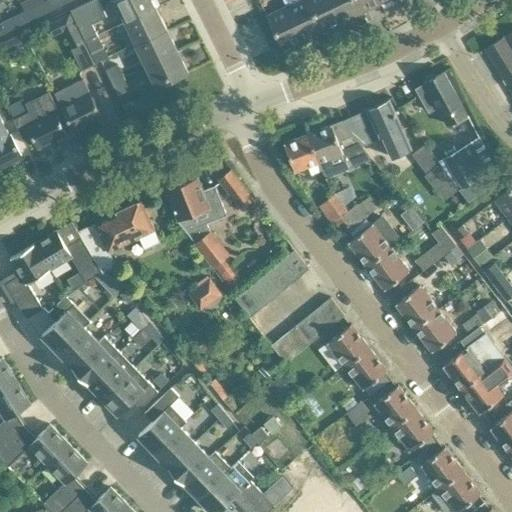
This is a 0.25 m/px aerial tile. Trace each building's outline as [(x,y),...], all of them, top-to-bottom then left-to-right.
[(50,10),(71,0),(48,0),(46,1),(50,10)] [(90,0),(70,10),(85,41),(97,35),(91,23),(107,16),(98,0),(90,0)] [(114,0),(125,22),(156,7),(152,0),(114,0)] [(321,29),(307,0),(298,0),(286,6),(302,40),(316,34),(315,32),(321,29)] [(341,22),(331,0),(307,0),(321,29),(327,26),(328,28),(341,22)] [(360,11),(354,0),(331,0),(341,22),(355,15),(354,14),(360,11)] [(381,3),(379,0),(354,0),(360,11),(366,8),(367,10),(381,3)] [(29,21),(50,10),(46,1),(24,12),(29,21)] [(302,40),(286,6),(266,15),(283,50),(284,49),(283,47),(288,45),(289,47),(302,40)] [(167,29),(156,7),(125,22),(117,26),(127,48),(135,44),(167,29)] [(7,31),(29,21),(24,12),(3,22),(7,31)] [(77,27),(64,33),(68,43),(81,37),(77,27)] [(178,51),(167,29),(135,44),(146,66),(178,51)] [(511,31),(485,48),(511,91),(511,31)] [(108,56),(97,35),(85,41),(96,62),(108,56)] [(84,42),(71,48),(82,70),(94,64),(84,42)] [(188,72),(178,51),(146,66),(157,88),(188,72)] [(105,70),(111,82),(124,76),(117,64),(105,70)] [(460,117),(467,113),(443,71),(424,82),(414,88),(428,113),(438,107),(447,124),(451,122),(454,126),(462,121),(460,117)] [(130,89),(124,76),(111,82),(118,95),(130,89)] [(102,115),(91,95),(83,78),(68,86),(76,103),(63,109),(73,130),(102,115)] [(66,133),(56,114),(59,112),(49,91),(25,103),(29,111),(13,119),(26,144),(34,140),(37,147),(46,143),(66,133)] [(389,99),(352,115),(343,119),(364,145),(383,137),(393,157),(412,149),(389,99)] [(0,166),(22,155),(10,134),(9,135),(6,129),(0,117),(0,166)] [(346,126),(334,132),(331,124),(308,134),(319,162),(343,152),(349,166),(362,161),(371,173),(380,166),(364,145),(343,119),(341,120),(346,126)] [(67,158),(85,154),(80,131),(61,136),(67,158)] [(319,162),(308,134),(284,143),(295,171),(308,166),(312,175),(322,171),(319,162)] [(478,137),(438,160),(461,189),(463,187),(495,169),(478,137)] [(461,189),(438,160),(425,143),(412,153),(427,173),(424,175),(445,201),(461,189)] [(241,209),(254,199),(231,169),(218,178),(241,209)] [(227,215),(215,185),(203,190),(198,177),(195,178),(194,175),(184,179),(185,182),(182,183),(183,184),(177,186),(176,185),(166,189),(179,221),(213,265),(228,254),(210,231),(207,223),(227,215)] [(511,213),(511,185),(494,199),(508,217),(511,213)] [(341,216),(349,210),(348,210),(335,194),(319,205),(332,223),(334,221),(344,234),(351,229),(341,216)] [(127,205),(124,207),(124,208),(125,207),(125,208),(119,211),(119,210),(119,209),(113,212),(114,214),(95,222),(108,251),(139,236),(145,248),(160,241),(154,229),(155,229),(141,199),(138,200),(135,199),(128,202),(127,205)] [(358,203),(349,210),(341,216),(351,229),(367,216),(358,203)] [(349,241),(367,265),(391,246),(373,222),(349,241)] [(455,231),(468,248),(481,239),(480,239),(477,242),(463,224),(455,231)] [(423,271),(439,259),(445,254),(456,245),(441,226),(432,233),(439,242),(415,261),(423,271)] [(35,243),(34,243),(49,270),(51,269),(50,268),(71,256),(86,282),(103,272),(82,237),(67,246),(57,230),(35,243)] [(494,256),(481,239),(468,248),(482,265),(494,256)] [(49,270),(34,243),(10,257),(11,259),(11,258),(21,274),(6,283),(27,318),(43,308),(28,283),(49,270)] [(464,255),(456,245),(445,254),(452,264),(464,255)] [(409,270),(391,246),(367,265),(385,289),(409,270)] [(295,250),(285,258),(300,276),(309,268),(295,250)] [(300,276),(285,258),(276,266),(290,284),(300,276)] [(484,270),(493,283),(503,275),(494,262),(484,270)] [(290,284),(276,266),(267,274),(281,291),(290,284)] [(281,291),(267,274),(257,281),(272,299),(281,291)] [(511,296),(511,285),(503,275),(493,283),(507,301),(511,296)] [(222,293),(211,277),(189,293),(200,309),(222,293)] [(272,299),(257,281),(248,289),(263,306),(272,299)] [(396,303),(414,327),(438,308),(420,285),(396,303)] [(127,288),(120,293),(128,303),(134,297),(127,288)] [(263,306),(248,289),(236,298),(251,316),(263,306)] [(66,295),(48,312),(56,321),(57,321),(68,310),(74,304),(66,295)] [(331,297),(322,304),(336,322),(345,315),(331,297)] [(492,301),(478,312),(485,322),(499,311),(492,301)] [(90,321),(74,304),(57,321),(56,321),(42,334),(58,351),(84,326),(90,321)] [(336,322),(322,304),(314,311),(328,329),(336,322)] [(438,308),(414,327),(432,351),(456,332),(438,308)] [(505,308),(485,323),(486,324),(490,330),(510,315),(505,308)] [(328,329),(314,311),(305,317),(319,336),(328,329)] [(144,312),(138,317),(145,326),(152,321),(144,312)] [(319,336),(305,317),(297,324),(311,343),(319,336)] [(159,330),(152,321),(145,326),(153,335),(159,330)] [(327,342),(345,365),(369,347),(351,323),(327,342)] [(311,343),(297,324),(288,331),(302,349),(311,343)] [(445,364),(443,365),(462,389),(486,371),(503,358),(504,357),(480,325),(462,339),(467,346),(465,348),(445,364)] [(72,367),(99,341),(84,326),(58,351),(72,366),(72,367)] [(302,349),(288,331),(280,338),(294,356),(302,349)] [(294,356),(280,338),(272,344),(286,363),(294,356)] [(114,357),(113,356),(99,341),(72,367),(74,369),(87,382),(114,357)] [(387,370),(369,347),(345,365),(363,388),(387,370)] [(102,397),(135,367),(119,350),(113,356),(114,357),(87,382),(88,383),(88,382),(102,397)] [(0,390),(17,380),(3,357),(0,359),(0,390)] [(486,371),(462,389),(480,413),(481,411),(504,394),(498,386),(511,375),(511,369),(503,358),(486,371)] [(132,399),(150,383),(135,367),(102,397),(118,414),(133,400),(132,399)] [(0,423),(0,448),(25,425),(16,412),(30,403),(17,380),(0,390),(0,410),(5,419),(0,423)] [(150,383),(144,388),(132,399),(133,400),(141,408),(158,391),(150,383)] [(374,403),(392,426),(416,408),(398,385),(374,403)] [(171,387),(145,412),(153,421),(170,404),(179,396),(171,387)] [(347,413),(356,425),(369,415),(366,412),(369,410),(362,400),(347,413)] [(219,402),(213,407),(221,417),(227,412),(219,402)] [(153,421),(138,435),(154,451),(180,426),(181,427),(186,421),(170,404),(153,421)] [(281,425),(293,419),(286,407),(275,413),(281,425)] [(434,432),(416,408),(392,426),(410,450),(434,432)] [(511,410),(491,427),(509,450),(511,447),(511,410)] [(227,412),(221,417),(228,426),(235,421),(227,412)] [(272,433),(281,426),(273,416),(264,423),(272,433)] [(47,464),(69,443),(50,424),(38,436),(36,437),(26,427),(25,425),(0,448),(0,457),(8,466),(30,446),(47,464)] [(181,427),(180,426),(154,451),(168,466),(169,467),(195,442),(181,427)] [(244,426),(234,435),(248,450),(257,442),(244,426)] [(259,443),(269,435),(261,426),(252,433),(258,442),(259,443)] [(209,456),(195,442),(169,467),(184,482),(210,457),(209,456)] [(43,503),(51,511),(59,511),(85,488),(73,476),(87,463),(69,443),(47,464),(65,482),(43,503)] [(421,464),(439,488),(463,469),(445,446),(421,464)] [(215,451),(209,456),(210,457),(184,482),(184,483),(186,485),(199,498),(225,473),(232,467),(215,451)] [(410,465),(397,475),(405,484),(418,474),(410,465)] [(481,493),(463,469),(439,488),(433,493),(447,511),(452,511),(456,509),(457,511),(481,493)] [(225,473),(199,498),(212,511),(216,511),(232,497),(232,496),(240,489),(225,473)] [(250,479),(240,489),(232,496),(232,497),(240,505),(258,488),(250,479)] [(86,511),(90,509),(92,511),(122,511),(129,506),(110,486),(110,487),(97,500),(85,488),(59,511),(86,511)] [(250,511),(266,497),(258,488),(240,505),(247,511),(250,511)] [(267,511),(275,505),(266,497),(250,511),(267,511)]
